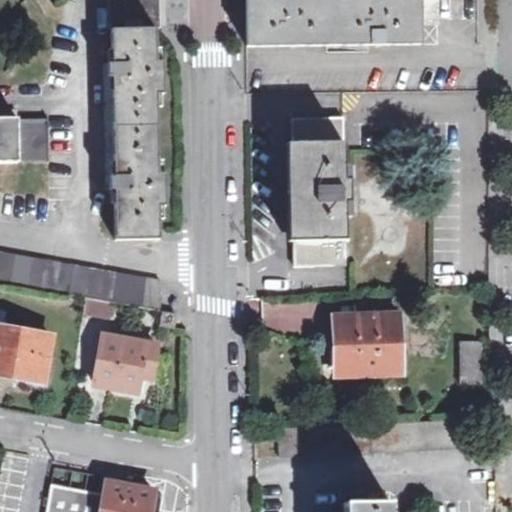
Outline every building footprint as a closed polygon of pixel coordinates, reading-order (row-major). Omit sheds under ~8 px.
[(155,62),(154,0),(111,0),(115,239),(157,239),(157,208),(163,208),(163,173),(157,174),(156,94),(162,95),(161,63),(155,62)] [(418,0),(244,0),(245,47),(418,46),(418,25),(418,0)] [(418,0),(418,25),(437,25),(436,0),(418,0)] [(0,163),(50,162),(49,117),(0,118),(0,163)] [(292,267),(343,267),(342,206),(346,205),(346,181),(342,181),(341,120),(290,121),(292,267)] [(0,282),(77,296),(85,297),(112,302),(161,311),(161,280),(0,251),(0,282)] [(74,312),(83,313),(85,297),(77,296),(74,312)] [(112,302),(85,297),(83,313),(108,318),(112,302)] [(176,313),(161,311),(159,326),(174,328),(176,313)] [(336,376),(400,375),(400,318),(334,319),(336,376)] [(0,374),(15,377),(13,383),(47,390),(53,359),(46,357),(50,337),(0,327),(0,374)] [(92,386),(142,395),(146,380),(149,380),(156,348),(102,338),(92,386)] [(459,344),(460,384),(479,384),(479,344),(459,344)] [(479,384),(460,384),(460,398),(479,398),(479,384)] [(466,420),(273,428),(275,456),(459,449),(459,432),(466,431),(466,420)] [(38,511),(151,511),(150,511),(142,511),(146,489),(97,481),(94,492),(44,483),(38,511)] [(388,511),(388,503),(340,504),(340,511),(388,511)]
